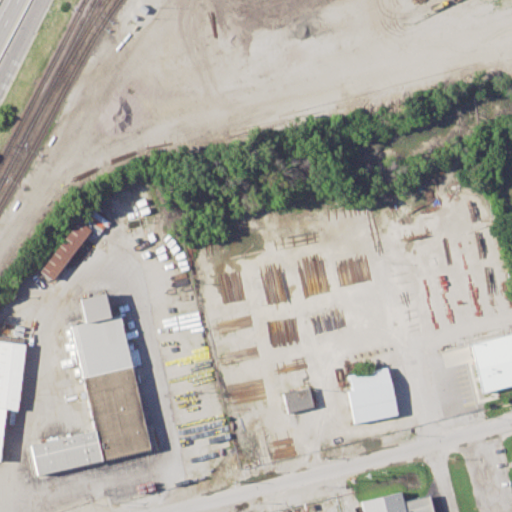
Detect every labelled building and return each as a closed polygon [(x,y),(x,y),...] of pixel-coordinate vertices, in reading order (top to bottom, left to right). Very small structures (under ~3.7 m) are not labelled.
[(40,273),(54,281),(86,227),(72,219),(40,273)] [(102,292),(78,298),(82,321),(68,325),(94,429),(29,445),(36,476),(147,448),(116,314),(108,315),(102,292)] [(511,331),(469,343),(481,392),(511,383),(511,331)] [(0,340),(0,426),(2,409),(14,411),(22,344),(0,340)] [(470,369),(466,370),(465,365),(455,367),(461,397),(476,394),(470,369)] [(394,411),(383,367),(346,376),(349,389),(345,390),(353,421),(394,411)] [(280,393),(284,412),(310,406),(306,387),(280,393)] [(428,511),(424,494),(401,500),(398,489),(356,499),(359,511),(428,511)]
